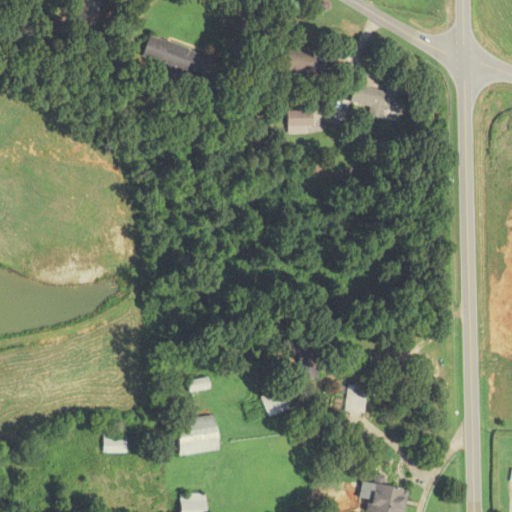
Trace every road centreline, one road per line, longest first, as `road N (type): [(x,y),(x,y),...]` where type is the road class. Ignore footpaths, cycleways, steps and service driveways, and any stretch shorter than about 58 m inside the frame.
road 1 (primary): [(472,511),(461,0)]
road 2 (residential): [(511,77),(348,0)]
